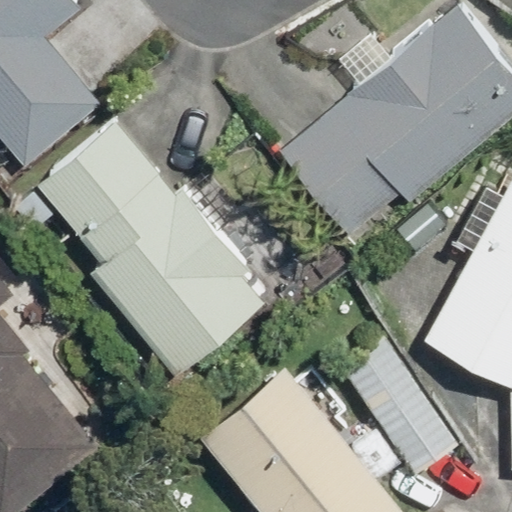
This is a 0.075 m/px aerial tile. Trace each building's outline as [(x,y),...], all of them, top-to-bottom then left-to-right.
[(82,1),(81,0),(0,0),(0,128),(26,160),(103,97),(47,29),(82,1)] [(360,78),(282,142),(352,228),(402,187),(410,196),(511,112),(511,62),(460,0),(455,0),(394,51),(372,24),(338,52),(360,78)] [(117,113),(38,176),(102,254),(91,263),(177,368),(267,294),(244,267),(250,262),(183,181),(177,186),(117,113)] [(511,171),(425,329),(511,377),(511,423),(511,171)] [(0,511),(8,511),(99,439),(25,349),(31,343),(0,305),(0,299),(15,287),(0,269),(0,511)] [(385,328),(340,359),(416,467),(460,436),(385,328)] [(286,356),(199,426),(269,511),(392,511),(405,502),(286,356)]
